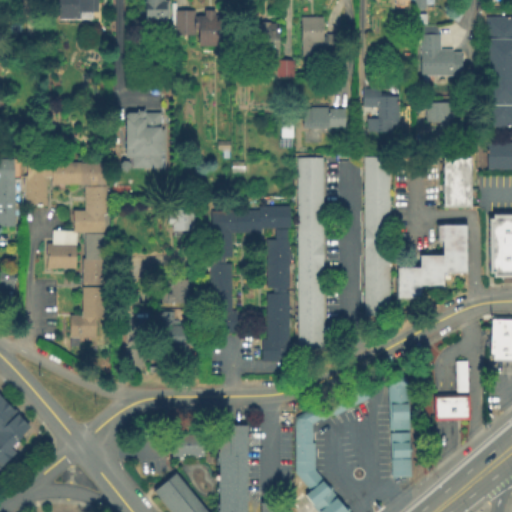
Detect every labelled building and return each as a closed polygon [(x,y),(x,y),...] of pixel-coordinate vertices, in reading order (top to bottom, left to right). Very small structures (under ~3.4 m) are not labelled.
[(89,17),(54,17),(54,0),(98,0),(98,10),(89,10),(89,17)] [(168,0),(168,17),(163,17),(163,22),(142,22),(141,0),(168,0)] [(218,43),(194,43),(194,28),(191,28),(190,33),(172,33),(172,8),(193,8),(193,13),(201,13),(202,7),(212,7),(211,14),(219,14),(218,43)] [(511,125),(482,125),(483,14),(511,14),(511,125)] [(298,54),(298,15),(320,15),(320,31),(340,31),(340,55),(298,54)] [(275,55),(248,55),(248,20),(276,20),(275,55)] [(459,73),(417,73),(418,31),(421,31),(421,24),(436,25),(436,32),(439,32),(439,47),(450,47),(450,51),(459,51),(459,73)] [(291,75),(274,75),(274,57),(292,58),(291,75)] [(389,129),(364,129),(364,116),(374,116),(374,104),(360,104),(360,86),(378,87),(378,94),(396,94),(396,122),(389,122),(389,129)] [(448,124),(437,124),(437,119),(424,119),(424,100),(449,100),(448,124)] [(342,125),(300,126),(300,107),(308,107),(308,104),(325,104),(325,107),(342,107),(342,125)] [(161,167),(129,167),(130,155),(122,155),(123,108),(158,109),(157,125),(162,126),(161,167)] [(291,135),(278,136),(277,116),(291,115),(291,135)] [(227,147),(214,147),(214,139),(227,139),(227,147)] [(511,168),(485,168),(485,141),(511,140),(511,168)] [(387,313),(361,313),(360,155),(386,155),(387,313)] [(12,225),(0,225),(0,156),(12,156),(12,185),(16,185),(16,200),(13,200),(12,225)] [(322,347),(296,347),(294,156),(320,156),(322,347)] [(468,205),(440,205),(440,156),(468,156),(468,205)] [(93,336),(76,336),(76,345),(67,345),(67,336),(65,336),(66,312),(79,313),(80,231),(73,231),(73,267),(42,266),(43,241),(50,241),(50,228),(68,228),(68,208),(81,208),(82,182),(49,182),(49,175),(44,175),(43,204),(20,204),(21,173),(24,173),(24,159),(107,159),(106,211),(101,211),(101,316),(93,316),(93,336)] [(242,171),(228,171),(228,161),(242,160),(242,171)] [(170,229),(170,222),(165,222),(165,212),(171,212),(171,203),(195,203),(195,229),(185,229),(185,240),(178,240),(178,229),(170,229)] [(235,331),(206,331),(206,262),(210,262),(210,255),(207,255),(207,208),(255,208),(255,203),(287,203),(287,227),(283,227),(283,237),(286,237),(286,286),(282,286),(282,292),(287,292),(287,359),(260,359),(260,339),(264,339),(264,292),(270,292),(270,285),(264,285),(264,237),(273,237),(273,226),(258,226),(258,230),(228,230),(228,255),(222,255),(222,261),(229,261),(229,310),(235,310),(235,331)] [(511,275),(490,276),(490,271),(486,271),(486,217),(490,217),(490,212),(511,212),(511,275)] [(463,223),(463,270),(440,270),(440,284),(418,284),(418,296),(395,296),(395,266),(418,266),(418,254),(441,254),(441,238),(435,238),(434,223),(463,223)] [(11,293),(0,293),(0,270),(11,270),(11,293)] [(190,300),(164,300),(164,293),(168,293),(168,288),(165,288),(165,279),(190,279),(190,300)] [(174,310),(174,324),(195,324),(195,344),(189,344),(189,349),(178,349),(178,344),(160,344),(160,310),(174,310)] [(490,317),(511,317),(511,358),(491,358),(491,352),(489,352),(490,317)] [(465,394),(454,394),(453,363),(465,363),(465,394)] [(389,479),(386,380),(406,379),(409,478),(389,479)] [(294,417),(360,383),(368,400),(334,417),(332,413),(309,425),(309,445),(313,445),(312,473),(319,482),(322,480),(346,511),(315,511),(303,496),(307,492),(294,475),(294,417)] [(13,451),(0,463),(0,395),(28,425),(7,444),(13,451)] [(468,422),(441,423),(433,423),(432,398),(440,398),(468,397),(468,422)] [(244,511),(215,511),(215,423),(244,423),(244,511)] [(185,432),(185,455),(168,455),(168,432),(185,432)] [(185,455),(185,432),(201,432),(202,454),(185,455)] [(206,511),(204,511),(168,511),(150,489),(173,471),(206,511)] [(287,511),(258,511),(258,498),(287,498),(287,511)]
